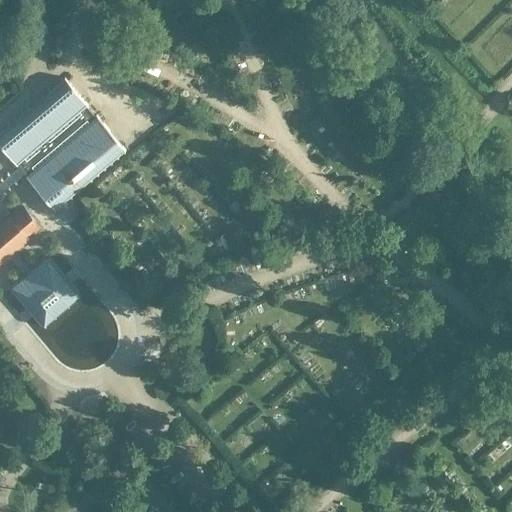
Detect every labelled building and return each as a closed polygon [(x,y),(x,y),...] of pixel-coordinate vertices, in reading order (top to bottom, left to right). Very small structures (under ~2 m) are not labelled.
[(64,78),(0,132),(0,145),(17,166),(18,164),(26,174),(25,175),(55,210),(126,150),(96,115),(95,116),(87,106),(88,105),(64,78)] [(0,179),(0,196),(25,175),(26,174),(18,164),(17,166),(0,179)] [(16,250),(30,239),(28,237),(40,227),(34,220),(35,219),(29,213),(28,213),(22,206),(18,209),(12,203),(4,210),(9,215),(0,222),(0,263),(9,256),(16,250)] [(16,250),(9,256),(26,276),(33,270),(16,250)] [(80,294),(72,284),(71,283),(68,285),(63,279),(66,277),(64,275),(48,256),(46,258),(45,256),(33,266),(35,268),(33,270),(26,276),(23,278),(21,276),(10,285),(12,287),(10,289),(25,308),(27,310),(30,308),(34,313),(32,315),(33,317),(42,327),(44,325),(45,327),(57,317),(55,315),(61,310),(67,305),(69,307),(80,298),(78,296),(80,294)]
